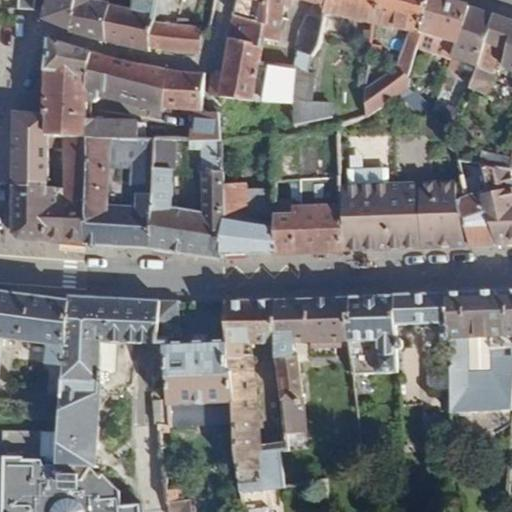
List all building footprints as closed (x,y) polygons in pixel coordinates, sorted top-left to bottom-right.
[(35,10),(36,0),(19,0),(19,9),(35,10)] [(48,0),(43,21),(82,36),(106,43),(109,4),(95,1),(95,0),(48,0)] [(154,15),(155,0),(132,0),(132,9),(109,4),(106,43),(150,53),(151,48),(153,22),(154,15)] [(171,16),(172,0),(168,0),(155,0),(154,15),(171,16)] [(267,26),(270,0),(237,0),(233,17),(267,26)] [(326,16),(328,0),(270,0),(267,26),(265,40),(280,44),(286,0),(294,0),(313,5),(309,14),(307,15),(298,32),(293,50),(297,51),(298,50),(313,57),(320,50),(326,16)] [(422,35),(430,0),(328,0),(326,16),(409,33),(396,69),(365,89),(368,118),(397,98),(409,90),(409,89),(422,35)] [(457,46),(469,5),(446,0),(430,0),(422,35),(457,46)] [(478,69),(493,14),(469,5),(457,46),(452,60),(478,69)] [(511,20),(493,14),(478,69),(468,89),(486,98),(497,76),(495,74),(502,50),(507,51),(503,69),(511,71),(511,20)] [(260,64),(265,40),(267,26),(233,17),(225,77),(211,74),(210,96),(255,102),(260,64)] [(200,54),(201,27),(153,22),(151,48),(175,54),(187,54),(200,54)] [(162,110),(167,70),(79,48),(49,38),(45,115),(48,116),(47,136),(49,136),(64,136),(89,137),(140,140),(139,122),(97,122),(97,120),(88,119),(89,105),(96,105),(101,98),(102,92),(162,110)] [(310,73),(313,57),(298,50),(297,51),(295,69),(297,70),(297,73),(310,73)] [(297,73),(297,70),(295,69),(270,66),(264,103),(295,107),(297,73)] [(204,113),(205,75),(167,70),(162,110),(196,112),(204,113)] [(313,103),(317,73),(310,73),(297,73),(295,107),(294,126),(334,118),(335,104),(313,103)] [(408,109),(418,97),(409,89),(409,90),(397,98),(408,109)] [(162,110),(102,92),(101,98),(162,115),(162,110)] [(222,142),(221,114),(204,113),(196,112),(192,141),(222,142)] [(47,136),(48,116),(45,115),(15,114),(14,175),(50,175),(49,143),(49,136),(47,136)] [(451,128),(430,115),(426,126),(443,144),(451,128)] [(85,244),(89,137),(64,136),(64,144),(64,183),(50,183),(14,185),(14,234),(20,240),(85,244)] [(157,141),(140,140),(89,137),(85,244),(151,247),(157,141)] [(225,186),(222,142),(192,141),(189,141),(188,149),(202,149),(204,213),(173,208),(175,141),(157,141),(151,247),(222,260),(222,254),(223,219),(227,220),(225,186)] [(498,245),(483,198),(487,194),(480,164),(473,170),(473,178),(460,182),(466,198),(471,246),(498,245)] [(511,175),(511,172),(509,170),(480,164),(487,194),(483,198),(498,245),(511,244),(511,175)] [(393,183),(394,168),(353,169),(354,185),(393,183)] [(50,183),(50,175),(14,175),(14,185),(50,183)] [(471,246),(466,198),(461,199),(457,181),(393,183),(354,185),(342,185),(343,206),(345,251),(345,253),(471,246)] [(276,216),(275,195),(249,195),(248,183),(225,186),(227,220),(223,219),(222,254),(277,252),(276,216)] [(345,251),(343,206),(293,208),(293,216),(276,216),(277,252),(345,251)] [(511,335),(511,290),(445,293),(448,338),(464,337),(490,336),(511,335)] [(448,338),(445,293),(394,297),(395,326),(439,323),(441,330),(439,338),(440,341),(448,341),(448,338)] [(63,366),(67,304),(0,294),(0,362),(3,340),(49,344),(46,365),(63,366)] [(395,326),(394,297),(348,299),(347,342),(353,376),(398,373),(397,351),(403,348),(403,341),(395,341),(395,326)] [(104,386),(104,375),(101,374),(105,344),(140,346),(143,301),(67,298),(67,304),(63,366),(60,409),(57,466),(44,465),(44,461),(24,460),(24,458),(3,458),(1,511),(141,511),(141,505),(122,507),(121,491),(104,475),(100,477),(91,471),(88,468),(88,450),(97,451),(101,386),(104,386)] [(347,342),(348,299),(275,302),(275,345),(275,360),(287,436),(308,435),(298,355),(294,355),(294,342),(347,342)] [(158,346),(160,302),(143,301),(140,346),(158,346)] [(232,403),(228,346),(226,345),(184,347),(178,302),(160,302),(158,346),(163,347),(162,372),(165,373),(167,401),(167,403),(232,403)] [(275,345),(275,302),(223,302),(226,345),(228,346),(232,403),(233,416),(239,494),(285,489),(281,453),(262,455),(261,446),(253,356),(248,355),(248,345),(275,345)] [(511,335),(490,336),(491,370),(469,373),(468,358),(465,358),(464,337),(448,338),(448,341),(449,370),(450,390),(451,415),(477,413),(479,407),(502,406),(502,410),(511,409),(511,335)] [(450,390),(449,370),(430,370),(429,389),(450,390)] [(167,403),(167,401),(153,402),(154,425),(169,425),(168,418),(167,403)] [(233,416),(232,403),(167,403),(168,418),(233,416)] [(289,452),(288,442),(261,446),(262,455),(281,453),(289,452)] [(96,470),(97,451),(88,450),(88,468),(91,471),(96,470)] [(181,501),(179,486),(165,488),(167,503),(181,501)] [(194,511),(193,500),(181,501),(167,503),(167,511),(194,511)]
